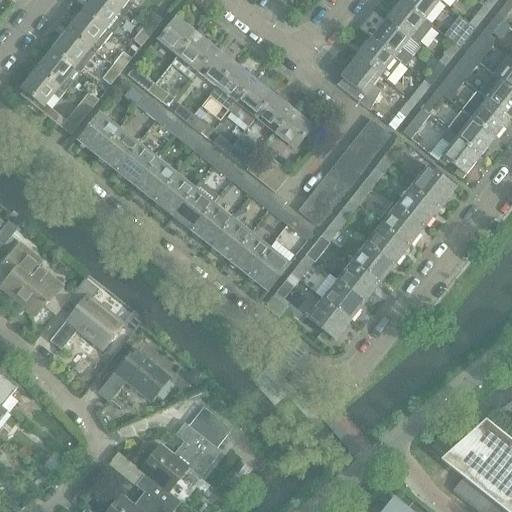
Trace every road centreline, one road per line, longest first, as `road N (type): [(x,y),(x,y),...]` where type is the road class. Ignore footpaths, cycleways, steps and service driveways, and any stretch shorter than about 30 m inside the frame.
road 1 (residential): [(340,384),(0,116)]
road 2 (residential): [(340,384),(511,174)]
road 3 (residential): [(37,511),(90,465),(95,431),(0,324)]
road 4 (residential): [(226,0),(297,55),(342,0)]
